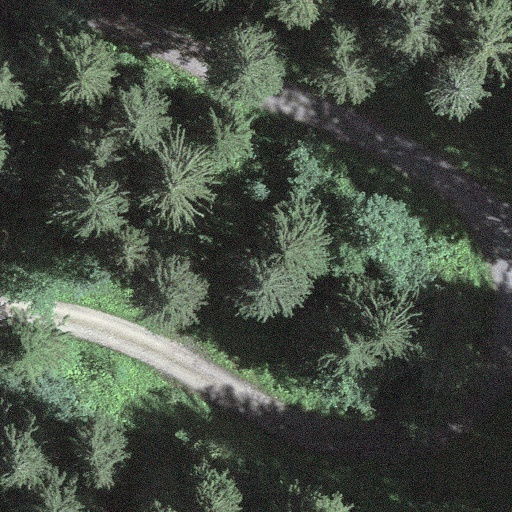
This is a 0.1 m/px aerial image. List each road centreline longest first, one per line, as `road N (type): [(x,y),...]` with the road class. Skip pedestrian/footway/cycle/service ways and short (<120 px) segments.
road 1 (track): [(511,321),(491,372),(471,396),(410,431),(365,438),(297,425),(98,316),(0,308)]
road 2 (track): [(65,0),(453,183),(492,213),(511,245)]
